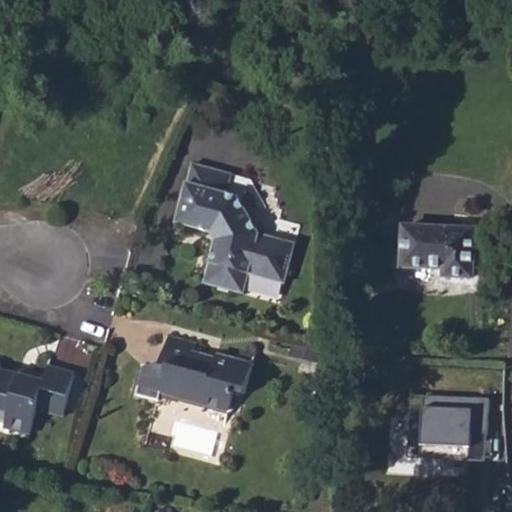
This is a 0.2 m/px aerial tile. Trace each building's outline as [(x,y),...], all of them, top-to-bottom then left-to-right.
[(177,223),(210,232),(217,244),(206,286),(246,297),(251,277),(287,287),(298,247),(261,236),(240,201),(228,199),(233,177),(193,166),(177,223)] [(403,267),(446,269),(446,276),(474,277),(476,230),(404,227),(403,267)] [(162,383),(182,389),(180,398),(229,412),(235,392),(244,395),(253,364),(227,357),(226,359),(225,365),(192,355),(193,351),(195,344),(167,336),(158,366),(166,369),(162,383)] [(193,351),(192,355),(225,365),(226,359),(193,351)] [(0,422),(5,424),(3,429),(30,437),(38,410),(64,417),(75,375),(49,367),(44,385),(18,377),(19,374),(0,369),(0,422)] [(162,383),(158,398),(178,403),(180,398),(182,389),(162,383)] [(491,433),(492,398),(413,393),(412,443),(473,447),(473,432),(491,433)]
